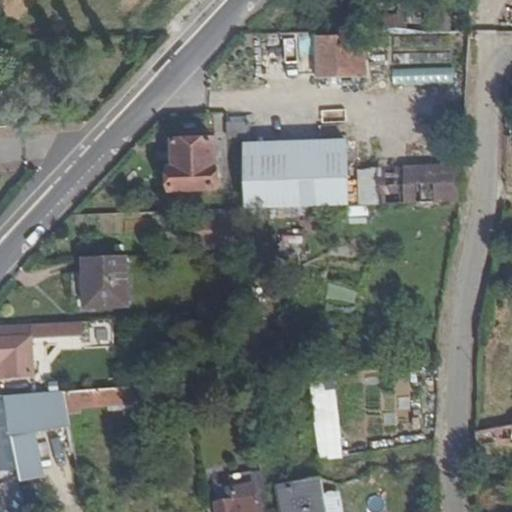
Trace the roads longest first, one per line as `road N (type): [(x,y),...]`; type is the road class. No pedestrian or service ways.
road 1 (residential): [(511,56),(485,57),(446,511)]
road 2 (tertiary): [(0,257),(242,0)]
